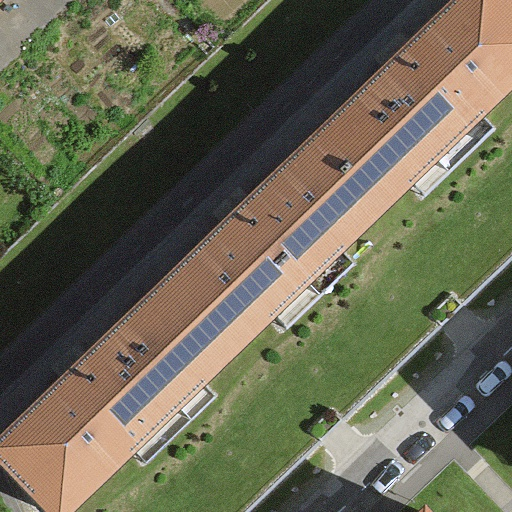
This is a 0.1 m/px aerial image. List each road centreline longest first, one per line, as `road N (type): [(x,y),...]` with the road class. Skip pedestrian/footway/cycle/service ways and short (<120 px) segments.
road 1 (residential): [(439,0),(0,420)]
road 2 (residential): [(328,511),(511,335)]
